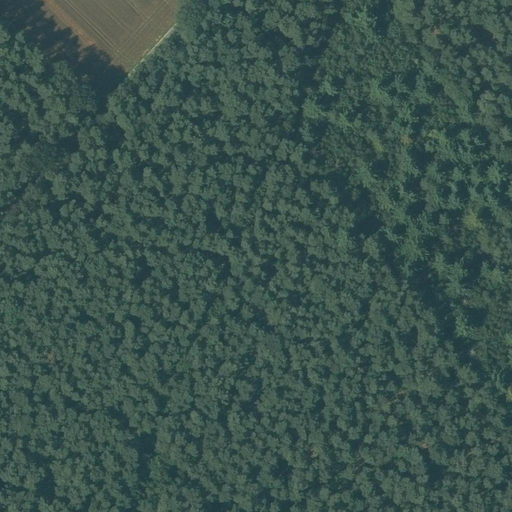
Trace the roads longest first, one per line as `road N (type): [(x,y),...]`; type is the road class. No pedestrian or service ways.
road 1 (track): [(340,0),(134,511)]
road 2 (unclassified): [(204,0),(0,219)]
